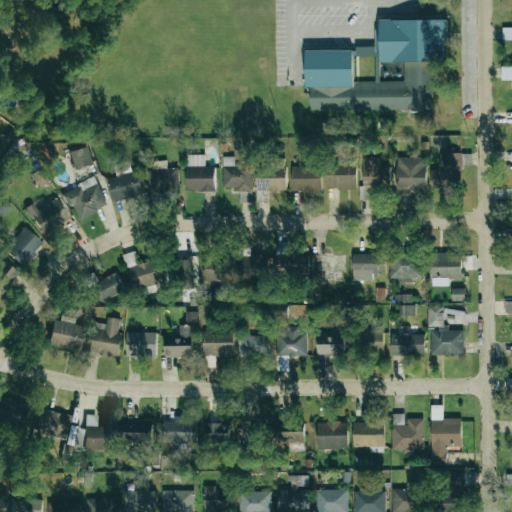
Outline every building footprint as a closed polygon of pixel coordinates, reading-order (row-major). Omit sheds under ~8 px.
[(444,20),(375,20),(375,63),(402,63),(402,82),(348,82),(349,51),(301,50),(301,88),(307,88),(307,110),(428,110),(428,60),(444,60),(444,20)] [(353,56),(374,56),(374,47),(353,48),(353,56)] [(73,169),(91,163),(86,145),(67,150),(73,169)] [(459,152),(436,153),(437,182),(459,182),(459,152)] [(183,190),(212,191),(212,166),(203,166),(203,154),(184,154),(183,190)] [(250,191),(249,166),(234,166),(233,156),(220,157),(221,187),(234,187),(234,191),(250,191)] [(387,166),(378,166),(378,156),(360,157),(360,186),(387,185),(387,166)] [(394,156),(394,189),(421,189),(422,157),(394,156)] [(148,192),(177,190),(176,167),(166,168),(165,160),(151,161),(152,169),(147,170),(148,192)] [(254,162),(255,190),(284,190),(283,161),(254,162)] [(323,189),(353,187),(352,162),(322,163),(323,189)] [(318,190),(318,165),(289,165),(289,191),(318,190)] [(110,200),(139,194),(135,171),(106,177),(110,200)] [(60,191),(65,206),(71,204),(76,218),(106,207),(95,178),(60,191)] [(254,201),(267,201),(267,191),(255,191),(254,201)] [(36,209),(31,201),(22,207),(42,238),(60,226),(58,223),(67,217),(54,197),(36,209)] [(2,250),(22,266),(40,241),(21,226),(2,250)] [(152,285),(148,261),(135,263),(133,251),(122,253),(128,289),(152,285)] [(370,279),(370,273),(383,273),(382,253),(349,253),(350,279),(370,279)] [(427,253),(427,278),(458,279),(458,254),(427,253)] [(304,254),(284,256),(286,275),(307,273),(304,254)] [(189,255),(176,255),(177,286),(190,286),(189,255)] [(419,277),(418,255),(388,256),(389,278),(419,277)] [(200,281),(219,281),(218,257),(199,257),(200,281)] [(0,293),(15,271),(0,260),(0,293)] [(123,291),(116,273),(92,282),(99,300),(123,291)] [(413,315),(414,304),(410,304),(410,294),(396,294),(396,315),(413,315)] [(511,301),(502,301),(503,314),(511,314),(511,301)] [(426,326),(441,327),(442,306),(427,305),(426,326)] [(104,324),(90,322),(86,351),(115,355),(120,319),(106,317),(104,324)] [(46,346),(78,349),(80,323),(48,320),(46,346)] [(305,331),(297,331),(297,326),(284,326),(284,332),(275,332),(274,354),(304,355),(305,331)] [(230,355),(230,331),(200,330),(199,354),(230,355)] [(430,331),(430,354),(462,354),(462,330),(430,331)] [(125,355),(154,356),(154,332),(125,332),(125,355)] [(313,355),(342,355),(342,333),(324,333),(324,332),(313,332),(313,355)] [(388,334),(389,355),(423,354),(422,333),(388,334)] [(235,354),(268,355),(268,335),(236,335),(235,354)] [(213,367),(214,356),(203,355),(203,367),(213,367)] [(0,413),(3,414),(1,420),(15,424),(21,401),(0,395),(0,413)] [(459,418),(441,418),(441,405),(429,404),(428,463),(444,464),(444,445),(459,446),(459,418)] [(80,428),(67,426),(69,413),(37,409),(34,433),(62,437),(63,435),(72,437),(71,443),(78,445),(80,428)] [(422,418),(404,418),(404,413),(391,413),(391,450),(402,450),(402,452),(421,452),(422,418)] [(102,449),(102,426),(95,426),(96,414),(82,414),(81,449),(102,449)] [(121,421),(122,442),(151,441),(150,420),(121,421)] [(194,421),(160,420),(159,443),(193,444),(194,421)] [(345,422),(314,421),(314,448),(345,449),(345,422)] [(225,422),(202,422),(202,440),(225,439),(225,422)] [(351,423),(350,446),(369,447),(369,452),(382,452),(383,423),(351,423)] [(202,511),(226,511),(227,490),(214,490),(214,486),(202,485),(202,511)] [(390,511),(412,511),(412,488),(390,489),(390,511)] [(276,511),(306,511),(306,489),(276,490),(276,511)] [(154,491),(124,490),(124,506),(153,507),(154,491)] [(192,490),(160,491),(160,511),(162,511),(192,511),(192,490)] [(237,511),(267,511),(269,511),(270,491),(238,491),(237,511)] [(315,511),(346,511),(345,491),(314,492),(315,511)] [(383,511),(384,491),(352,491),(351,511),(383,511)] [(434,511),(456,511),(456,495),(434,495),(434,511)] [(0,511),(40,511),(40,499),(11,498),(11,511),(10,511),(0,511)] [(47,501),(46,511),(107,511),(117,511),(117,498),(84,498),(84,511),(80,511),(80,502),(47,501)]
